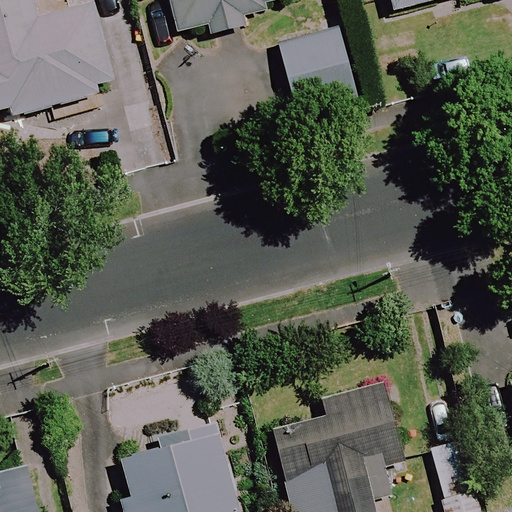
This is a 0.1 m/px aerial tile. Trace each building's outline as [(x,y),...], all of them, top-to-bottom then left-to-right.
[(0,0),(0,112),(11,110),(13,120),(99,98),(96,87),(112,83),(94,9),(42,22),(36,0),(0,0)] [(166,0),(175,37),(207,30),(209,40),(245,31),(242,19),(300,5),(299,0),(166,0)] [(458,0),(387,0),(392,17),(458,0)] [(359,110),(344,43),(281,57),(296,124),(359,110)] [(277,410),(299,511),(326,511),(389,498),(365,391),(277,410)] [(240,511),(220,427),(121,452),(133,502),(123,504),(125,511),(240,511)] [(479,511),(464,446),(429,454),(442,511),(479,511)] [(40,511),(31,471),(0,478),(0,511),(40,511)]
